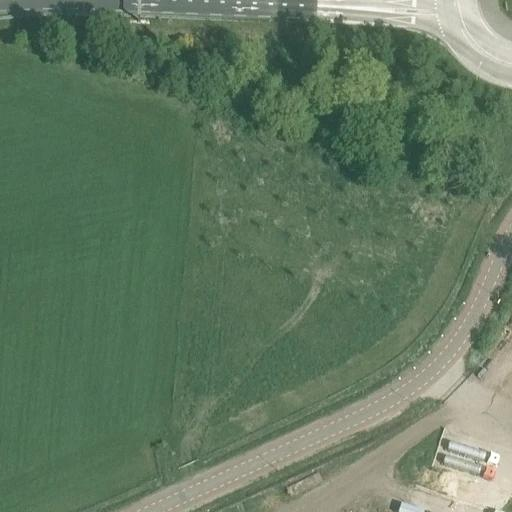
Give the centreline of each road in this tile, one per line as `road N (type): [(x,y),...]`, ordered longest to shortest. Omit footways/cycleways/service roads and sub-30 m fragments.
road 1 (unclassified): [(150,511),(403,392),(468,326),(511,234)]
road 2 (primary): [(166,0),(370,9)]
